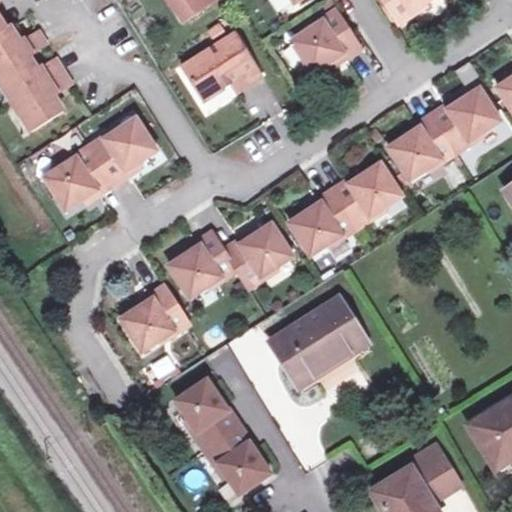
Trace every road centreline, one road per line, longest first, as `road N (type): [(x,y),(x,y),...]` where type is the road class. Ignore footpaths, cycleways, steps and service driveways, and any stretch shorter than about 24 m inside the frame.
road 1 (residential): [(214,178),(91,259),(81,326),(120,388)]
road 2 (residential): [(214,178),(144,73),(119,63),(71,0)]
road 3 (residential): [(411,76),(251,179),(222,172),(214,178)]
road 4 (residential): [(511,0),(508,13),(411,76)]
